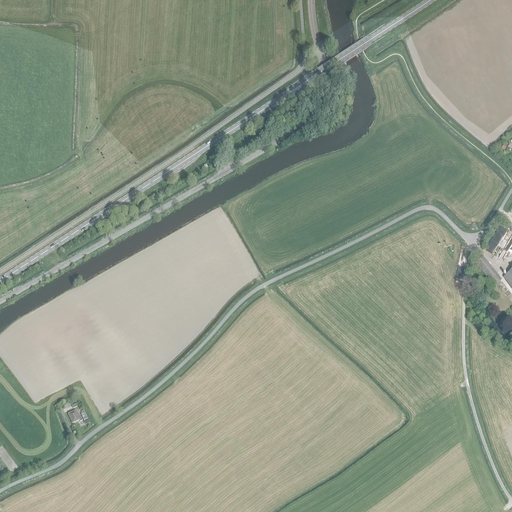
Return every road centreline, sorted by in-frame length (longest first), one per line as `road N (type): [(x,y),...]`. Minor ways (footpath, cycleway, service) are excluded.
road 1 (unclassified): [(0,490),(62,462),(261,286),(418,209),(438,212),(472,240)]
road 2 (primary): [(0,280),(427,0)]
road 3 (tertiary): [(0,301),(320,114),(331,85),(310,0)]
